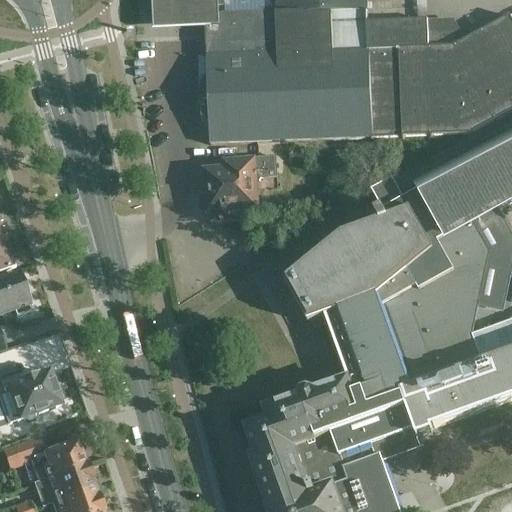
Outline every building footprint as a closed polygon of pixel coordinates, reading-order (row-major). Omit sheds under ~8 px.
[(220,31),(217,0),(147,0),(148,35),(175,33),(220,31)] [(511,22),(510,18),(454,49),(429,50),(428,23),(367,25),(366,0),(275,0),(276,15),(205,17),(208,78),(201,86),(202,120),(210,127),(211,147),(469,137),(511,114),(511,22)] [(371,193),(383,213),(376,218),(379,223),(342,237),(283,280),(307,325),(324,319),(347,383),(314,395),(312,395),(300,399),(298,400),(265,413),(269,424),(246,432),(256,459),(251,461),(269,511),(399,511),(380,457),(376,459),(372,447),(414,432),(417,440),(433,434),(432,431),(511,401),(511,321),(470,336),(485,266),(511,271),(511,235),(498,211),(511,203),(511,131),(413,183),(419,194),(404,203),(393,181),(371,193)] [(259,222),(256,193),(255,182),(274,180),(272,158),(252,160),(252,161),(239,162),(240,165),(220,167),(220,173),(205,174),(207,199),(203,199),(199,204),(199,212),(205,216),(214,216),(215,225),(259,222)] [(0,275),(15,270),(15,269),(19,263),(16,256),(9,255),(6,245),(0,246),(0,275)] [(28,305),(27,302),(31,298),(28,291),(23,291),(18,277),(0,283),(0,315),(13,311),(16,320),(30,315),(27,306),(28,305)] [(58,406),(61,401),(59,394),(54,394),(48,377),(38,380),(38,379),(18,386),(19,387),(0,393),(0,402),(9,427),(23,422),(28,425),(35,422),(36,417),(60,409),(58,406)] [(38,486),(85,469),(82,460),(84,455),(82,447),(77,446),(76,445),(45,456),(39,439),(2,453),(9,473),(31,465),(37,484),(38,486)] [(51,507),(95,490),(87,468),(85,469),(38,486),(37,484),(33,486),(42,510),(51,507)] [(103,511),(95,490),(51,507),(52,511),(103,511)]
